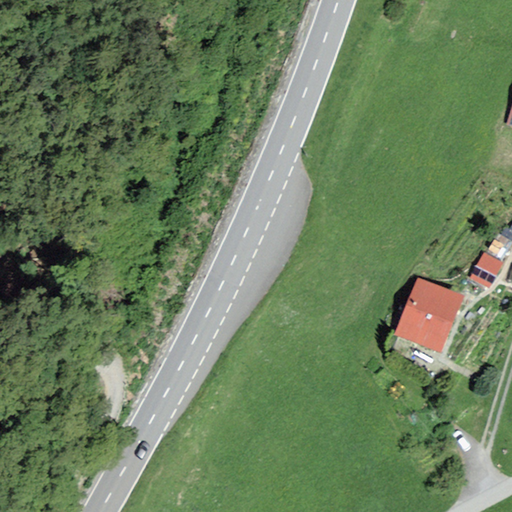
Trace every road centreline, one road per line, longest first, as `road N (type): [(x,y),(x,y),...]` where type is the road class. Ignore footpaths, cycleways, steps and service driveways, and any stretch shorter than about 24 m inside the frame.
road 1 (primary): [(335,0),(215,292),(97,511)]
road 2 (track): [(6,511),(72,420),(100,354),(117,366),(113,398),(59,511)]
road 3 (track): [(511,361),(478,478),(488,500)]
